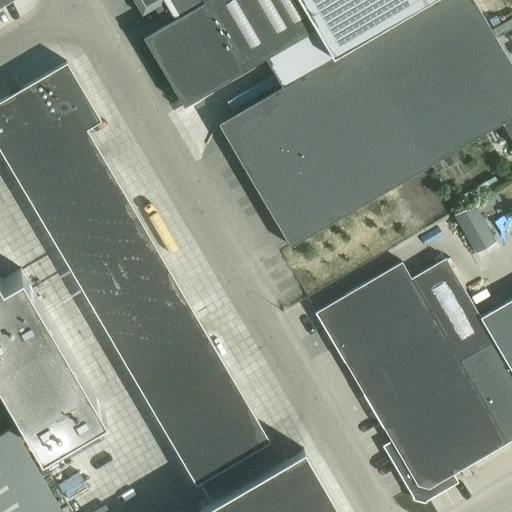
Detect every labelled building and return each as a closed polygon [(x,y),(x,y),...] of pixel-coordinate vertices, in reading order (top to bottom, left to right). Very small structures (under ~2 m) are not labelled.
[(136,0),(143,10),(153,4),(164,23),(143,35),(183,104),(264,57),(281,86),(357,41),(373,32),(428,0),(136,0)] [(428,0),(373,32),(357,41),(428,163),(430,163),(501,121),(511,139),(511,67),(472,0),(428,0)] [(281,86),(219,122),(241,160),(243,159),(270,205),(268,206),(290,244),(428,163),(357,41),(281,86)] [(62,66),(0,102),(0,158),(193,487),(266,445),(83,133),(96,125),(94,122),(88,125),(73,99),(79,96),(77,92),(62,66)] [(473,202),(454,213),(475,251),(495,240),(473,202)] [(402,260),(315,310),(392,441),(385,445),(410,488),(409,489),(414,498),(424,501),(429,498),(429,496),(456,480),(452,473),(511,437),(511,369),(480,315),(445,256),(411,276),(402,260)] [(0,380),(40,448),(104,410),(20,267),(0,279),(0,278),(0,380)] [(511,296),(480,315),(511,369),(511,296)] [(62,511),(12,426),(0,433),(0,511),(62,511)] [(341,511),(303,447),(192,511),(341,511)]
